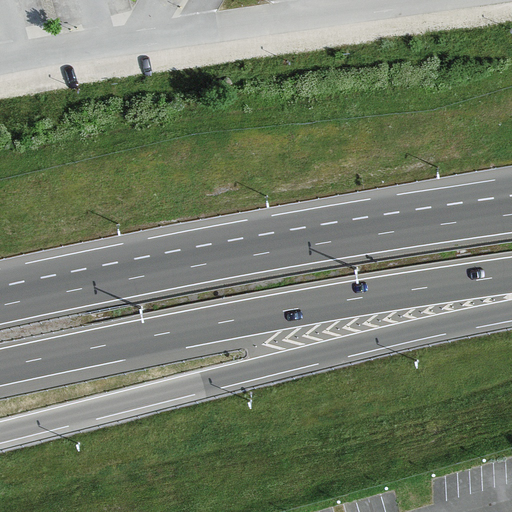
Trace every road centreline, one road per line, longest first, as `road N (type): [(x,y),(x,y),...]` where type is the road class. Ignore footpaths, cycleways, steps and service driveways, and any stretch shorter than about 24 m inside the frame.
road 1 (motorway): [(0,432),(511,308)]
road 2 (motorway): [(0,370),(293,310),(511,276)]
road 3 (motorway): [(441,222),(0,304)]
